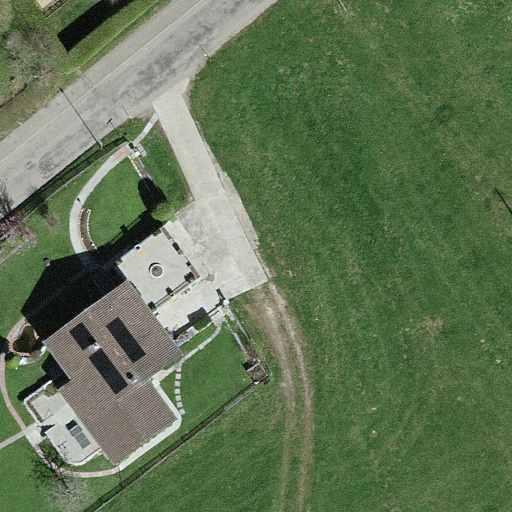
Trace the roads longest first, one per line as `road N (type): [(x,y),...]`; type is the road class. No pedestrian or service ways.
road 1 (track): [(303,511),(303,367),(153,70)]
road 2 (unclassified): [(241,0),(0,194)]
